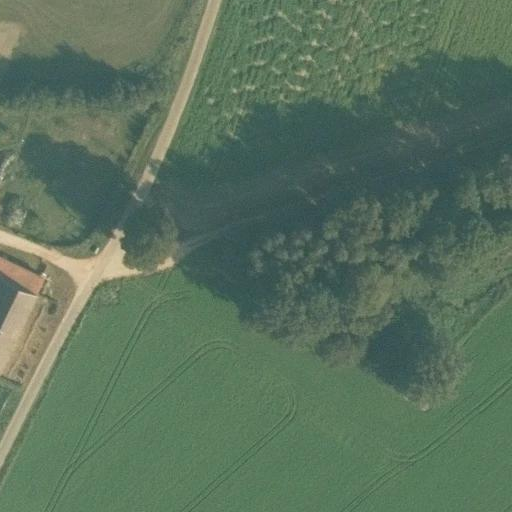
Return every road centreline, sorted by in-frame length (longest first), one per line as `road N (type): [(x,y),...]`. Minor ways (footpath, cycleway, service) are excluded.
road 1 (unclassified): [(0,464),(152,174),(209,0)]
road 2 (track): [(100,268),(147,265),(511,137)]
